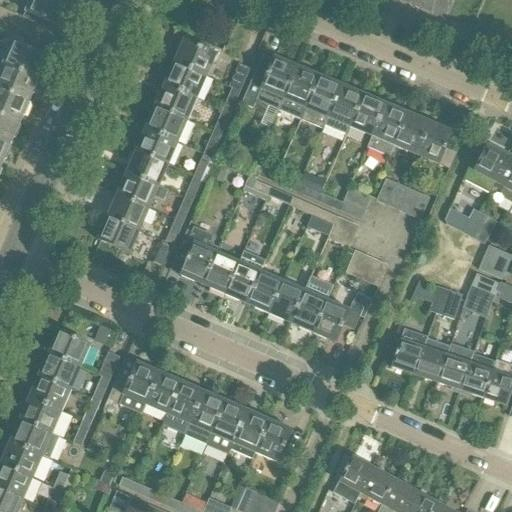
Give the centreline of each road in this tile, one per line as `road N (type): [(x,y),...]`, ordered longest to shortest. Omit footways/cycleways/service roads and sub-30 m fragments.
road 1 (residential): [(511,474),(11,255)]
road 2 (tertiary): [(11,255),(124,0)]
road 3 (residential): [(511,109),(257,0)]
